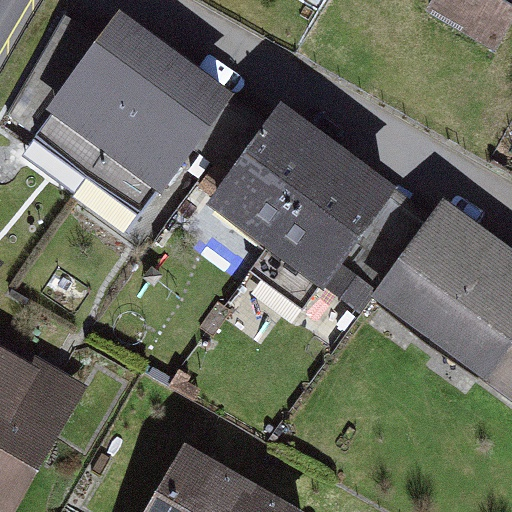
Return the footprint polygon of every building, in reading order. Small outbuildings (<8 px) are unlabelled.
[(511,5),(496,0),(439,0),(431,25),(511,53),(511,50),(511,5)] [(232,92),(118,12),(48,111),(161,191),(232,92)] [(396,190),(282,104),(213,195),(326,281),(396,190)] [(511,251),(443,201),(373,297),(511,397),(511,251)] [(21,511),(90,394),(0,342),(0,511),(21,511)] [(303,511),(186,446),(148,511),(303,511)]
